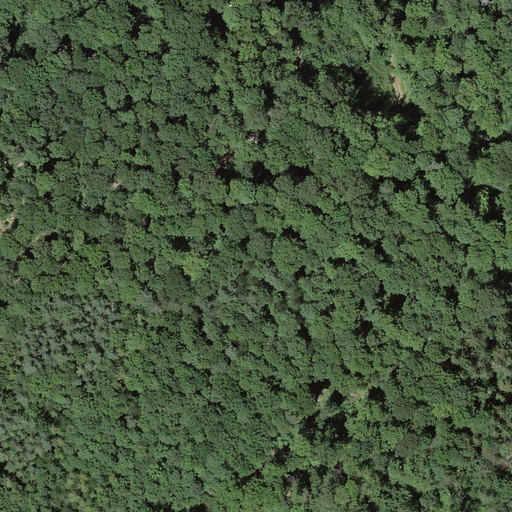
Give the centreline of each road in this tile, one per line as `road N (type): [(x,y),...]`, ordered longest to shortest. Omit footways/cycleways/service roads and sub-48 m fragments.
road 1 (track): [(511,148),(407,107),(326,100),(289,105),(188,183),(109,179),(0,157)]
road 2 (motorway): [(450,511),(427,191),(396,0)]
road 3 (motorway): [(323,0),(355,202),(374,511)]
road 4 (track): [(326,100),(289,20),(274,10),(85,34),(0,63)]
